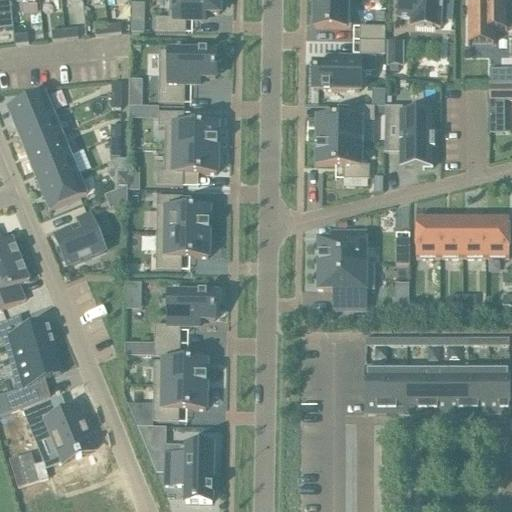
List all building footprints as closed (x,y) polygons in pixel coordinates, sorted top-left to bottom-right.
[(10,0),(0,0),(0,29),(13,28),(10,0)] [(219,0),(169,0),(169,20),(169,21),(186,22),(204,22),(204,15),(219,16),(219,10),(221,10),(221,0),(220,0),(219,0)] [(319,0),(319,2),(318,2),(318,12),(319,12),(319,23),(351,23),(351,0),(319,0)] [(411,22),(411,29),(441,30),(442,0),(400,0),(399,21),(411,22)] [(481,0),(481,9),(469,9),(469,7),(468,7),(468,47),(469,47),(469,44),(492,44),(492,47),(493,47),(493,30),(505,30),(505,33),(507,33),(506,0),(481,0)] [(169,21),(169,20),(155,19),(155,20),(155,34),(186,35),(186,22),(169,21)] [(131,24),(131,34),(145,34),(145,25),(131,24)] [(121,35),(120,26),(107,27),(108,37),(121,35)] [(94,28),(96,38),(108,37),(107,27),(94,28)] [(360,27),(360,41),(369,41),(386,41),(386,27),(360,27)] [(78,40),(77,30),(64,32),(65,41),(78,40)] [(51,33),(53,43),(65,41),(64,32),(51,33)] [(14,37),(15,47),(28,45),(27,36),(14,37)] [(360,41),(360,54),(386,55),(386,41),(369,41),(360,41)] [(388,45),(388,67),(402,67),(403,45),(388,45)] [(159,86),(185,86),(199,87),(199,80),(215,80),(216,54),(160,53),(159,86)] [(365,60),(334,59),(334,66),(318,66),(317,92),(364,93),(365,60)] [(511,70),(501,71),(501,86),(511,86),(511,70)] [(112,85),(112,98),(122,98),(122,85),(112,85)] [(159,86),(159,105),(185,106),(185,86),(159,86)] [(511,102),(511,86),(489,87),(489,102),(511,102)] [(8,111),(16,132),(54,117),(45,96),(8,111)] [(112,98),(111,111),(121,111),(122,98),(112,98)] [(360,145),(361,121),(374,121),(375,108),(349,108),(348,121),(318,120),(318,126),(317,126),(317,136),(318,136),(318,144),(360,145)] [(433,150),(435,150),(435,138),(433,138),(433,115),(403,115),(403,109),(385,109),(384,155),(400,155),(400,170),(433,170),(433,150)] [(165,129),(165,128),(184,128),(184,115),(158,115),(158,129),(165,129)] [(16,132),(24,152),(62,137),(54,117),(16,132)] [(111,127),(111,140),(121,141),(121,128),(111,127)] [(164,151),(217,152),(217,129),(184,128),(165,128),(165,129),(164,151)] [(24,152),(33,172),(70,157),(62,137),(24,152)] [(111,140),(110,154),(120,154),(121,141),(111,140)] [(317,168),(344,168),(343,181),(369,182),(369,169),(360,169),(360,145),(318,144),(317,168)] [(217,152),(164,151),(164,174),(157,173),(157,188),(183,188),(183,175),(216,176),(217,166),(218,166),(218,156),(217,156),(217,152)] [(33,172),(41,192),(78,177),(70,157),(33,172)] [(118,175),(118,188),(128,188),(128,175),(118,175)] [(41,192),(49,213),(87,198),(78,177),(41,192)] [(104,197),(110,211),(127,205),(128,188),(104,197)] [(209,236),(209,212),(183,212),(183,199),(157,198),(156,235),(209,236)] [(68,269),(105,254),(89,215),(76,220),(79,227),(55,237),(68,269)] [(440,221),(416,221),(416,261),(440,261),(440,221)] [(463,221),(440,221),(440,261),(463,261),(463,221)] [(486,221),(463,221),(463,261),(486,261),(486,221)] [(509,221),(486,221),(486,261),(509,261),(509,221)] [(209,236),(156,235),(156,272),(181,272),(182,259),(208,260),(208,250),(210,250),(210,240),(209,240),(209,236)] [(319,258),(319,268),(365,268),(365,236),(334,236),(334,243),(319,242),(319,248),(318,248),(318,258),(319,258)] [(0,270),(20,262),(12,242),(2,246),(0,241),(0,270)] [(396,268),(410,268),(410,242),(396,242),(396,268)] [(0,313),(25,303),(19,288),(29,283),(21,264),(20,262),(0,270),(0,313)] [(319,268),(319,282),(318,282),(318,292),(323,292),(323,293),(334,293),(334,313),(365,313),(365,268),(319,268)] [(139,310),(138,283),(126,283),(127,310),(139,310)] [(216,296),(169,295),(168,328),(181,328),(199,329),(199,322),(215,322),(216,296)] [(511,297),(503,298),(503,308),(511,307),(511,297)] [(450,298),(450,308),(463,308),(463,298),(450,298)] [(476,308),(476,298),(463,298),(463,308),(476,308)] [(410,313),(423,313),(423,304),(410,304),(410,313)] [(20,318),(0,326),(0,350),(5,349),(11,370),(55,357),(47,329),(32,333),(31,330),(18,336),(14,322),(21,320),(20,318)] [(180,346),(181,328),(168,328),(155,327),(154,346),(180,346)] [(387,348),(387,340),(365,340),(365,348),(387,348)] [(407,348),(407,340),(387,340),(387,348),(407,348)] [(427,348),(427,340),(407,340),(407,348),(427,348)] [(468,348),(489,348),(489,340),(468,340),(468,348)] [(510,348),(510,340),(509,340),(489,340),(489,348),(509,348),(510,348)] [(154,346),(125,345),(125,359),(180,360),(180,346),(154,346)] [(10,414),(50,398),(49,396),(44,398),(40,383),(61,377),(55,357),(11,370),(18,395),(5,399),(10,414)] [(154,387),(206,388),(206,365),(154,364),(154,387)] [(387,417),(387,372),(365,372),(365,417),(387,417)] [(407,417),(407,372),(387,372),(387,417),(407,417)] [(427,417),(427,372),(407,372),(407,417),(427,417)] [(448,417),(448,372),(427,372),(427,417),(448,417)] [(468,417),(468,372),(448,372),(448,417),(468,417)] [(489,417),(489,372),(468,372),(468,417),(489,417)] [(510,417),(510,372),(489,372),(489,417),(510,417)] [(206,388),(154,387),(153,424),(179,425),(179,412),(205,412),(206,402),(207,402),(207,392),(206,392),(206,388)] [(42,406),(23,414),(24,417),(25,416),(33,436),(44,432),(51,449),(55,448),(56,448),(63,465),(76,460),(77,461),(82,459),(81,458),(95,452),(89,438),(88,437),(89,436),(85,426),(84,426),(78,410),(58,419),(52,405),(52,404),(53,404),(53,402),(42,406)] [(186,505),(212,505),(213,449),(180,448),(180,458),(166,458),(166,488),(186,488),(186,505)]
